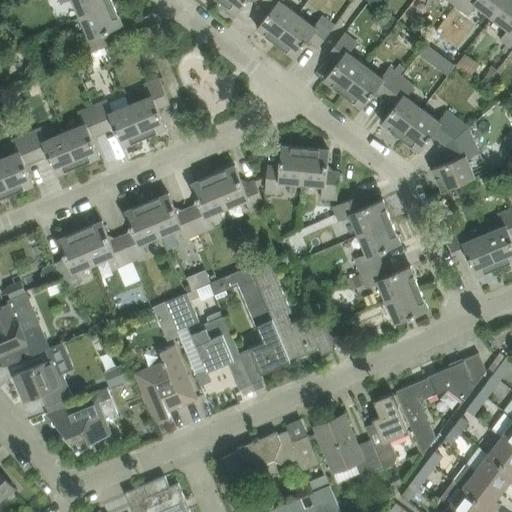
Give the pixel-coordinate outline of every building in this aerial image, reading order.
[(69,0),(73,0),(81,17),(114,3),(113,0),(59,0),(61,3),(69,0)] [(248,0),(257,0),(261,3),(263,0),(220,0),(238,14),(248,0)] [(257,28),(276,43),(298,14),(282,2),(283,0),(263,0),(261,3),(271,10),(257,28)] [(476,5),(492,17),(505,0),(460,0),(456,5),(469,15),(476,5)] [(501,39),(511,48),(511,0),(505,0),(492,17),(508,29),(501,39)] [(114,3),(81,17),(89,35),(77,40),(83,55),(108,45),(103,33),(123,25),(114,3)] [(298,14),(276,43),(295,57),(309,39),(319,47),(335,25),(322,16),(314,26),(298,14)] [(143,30),(148,41),(163,35),(158,23),(143,30)] [(325,79),(344,94),(365,65),(350,53),(358,43),(345,33),(328,54),(338,62),(325,79)] [(87,54),(75,59),(80,72),(93,67),(87,54)] [(445,59),(437,69),(448,76),(455,66),(445,59)] [(28,63),(24,73),(28,78),(39,73),(33,60),(28,63)] [(400,63),(395,69),(401,74),(406,68),(400,63)] [(376,90),(385,98),(402,76),(389,67),(381,77),(365,65),(344,94),(362,108),(376,90)] [(382,123),(401,137),(423,108),(407,96),(415,86),(402,76),(385,98),(395,105),(382,123)] [(149,96),(131,104),(145,137),(167,128),(158,107),(170,103),(159,78),(144,84),(149,96)] [(108,100),(93,106),(103,131),(114,126),(123,147),(145,137),(131,104),(113,112),(108,100)] [(83,124),(65,132),(79,165),(101,156),(92,135),(103,131),(93,106),(78,112),(83,124)] [(433,134),(446,144),(469,127),(446,110),(439,121),(423,108),(401,137),(420,152),(433,134)] [(453,160),(433,168),(442,191),(461,183),(476,177),(468,158),(479,153),(469,127),(446,144),(453,160)] [(41,128),(27,134),(37,159),(48,154),(57,175),(79,165),(65,132),(46,140),(41,128)] [(17,152),(0,158),(0,163),(13,193),(34,184),(26,164),(37,159),(27,134),(12,140),(17,152)] [(283,182),(302,184),(306,147),(282,145),(280,167),(268,166),(265,193),(282,195),(283,182)] [(306,147),(302,184),(322,185),(321,198),(337,199),(340,173),(328,172),(330,149),(306,147)] [(0,198),(13,193),(0,163),(0,198)] [(235,165),(213,174),(227,208),(246,200),(251,212),(266,205),(255,181),(244,185),(235,165)] [(200,204),(189,209),(199,233),(214,227),(209,215),(227,208),(213,174),(191,183),(200,204)] [(169,193),(147,202),(161,235),(179,228),(184,239),(199,233),(189,209),(178,213),(169,193)] [(351,217),(359,235),(392,221),(383,199),(363,208),(358,196),(333,207),(339,222),(351,217)] [(134,232),(122,236),(133,261),(147,255),(143,243),(161,235),(147,202),(125,211),(134,232)] [(503,226),(484,233),(498,267),(511,261),(511,237),(511,208),(498,214),(503,226)] [(103,221),(81,230),(95,263),(113,255),(118,267),(133,261),(122,236),(111,241),(103,221)] [(355,258),(361,273),(386,263),(381,252),(402,243),(392,221),(359,235),(366,253),(355,258)] [(498,267),(484,233),(466,241),(461,229),(446,236),(456,260),(468,256),(476,276),(498,267)] [(95,263),(81,230),(59,239),(67,260),(56,265),(58,270),(70,288),(81,283),(76,271),(95,263)] [(269,258),(250,265),(290,361),(320,348),(315,336),(326,331),(331,344),(343,339),(333,314),(321,319),(318,313),(292,323),(287,312),(291,310),(269,258)] [(44,268),(41,274),(45,283),(59,277),(53,263),(44,268)] [(379,283),(386,301),(420,287),(411,265),(390,274),(386,263),(361,273),(367,288),(379,283)] [(290,361),(250,265),(232,273),(255,327),(258,326),(265,341),(250,347),(261,373),(290,361)] [(360,274),(350,278),(354,289),(364,284),(360,274)] [(22,280),(7,287),(12,299),(27,292),(22,280)] [(420,287),(386,301),(396,323),(429,309),(420,287)] [(196,289),(187,292),(191,300),(200,297),(196,289)] [(226,290),(215,295),(217,298),(228,294),(226,290)] [(175,325),(177,330),(189,325),(191,329),(201,325),(191,300),(187,292),(165,302),(175,325)] [(0,359),(4,368),(33,355),(50,348),(28,295),(4,305),(0,306),(0,359)] [(201,325),(191,329),(201,353),(208,371),(229,362),(233,360),(236,368),(245,365),(239,353),(237,346),(224,315),(222,311),(208,316),(210,321),(201,325)] [(175,325),(164,329),(168,339),(179,334),(177,330),(175,325)] [(135,373),(148,403),(156,422),(171,416),(169,411),(198,399),(175,345),(168,348),(167,346),(158,350),(163,361),(135,373)] [(397,390),(405,409),(423,453),(436,437),(420,400),(447,389),(464,401),(486,370),(479,353),(462,359),(463,361),(428,376),(429,377),(397,390)] [(499,368),(506,374),(511,365),(511,362),(506,358),(499,368)] [(33,367),(15,375),(25,400),(41,394),(47,407),(65,399),(73,396),(67,382),(64,373),(58,375),(52,360),(33,367)] [(123,364),(105,372),(111,387),(129,379),(123,364)] [(488,382),(480,392),(487,398),(495,388),(488,382)] [(66,435),(63,436),(78,453),(93,447),(90,439),(96,436),(97,439),(112,433),(101,406),(113,401),(110,392),(108,387),(67,405),(77,429),(66,435)] [(480,392),(472,402),(479,408),(487,398),(480,392)] [(375,422),(366,426),(371,439),(384,468),(394,464),(397,456),(390,440),(410,432),(401,411),(393,393),(374,401),(380,415),(373,419),(375,422)] [(503,435),(500,439),(511,447),(511,416),(505,411),(493,427),(503,435)] [(384,468),(371,439),(358,445),(344,413),(315,426),(334,472),(356,463),(362,477),(384,468)] [(461,417),(454,427),(461,432),(469,423),(461,417)] [(463,434),(456,428),(448,438),(455,444),(463,434)] [(223,457),(234,486),(255,477),(260,466),(274,460),(285,465),(297,460),(302,471),(321,463),(309,434),(293,441),(289,430),(278,434),(277,431),(260,438),(259,436),(253,439),(254,441),(237,448),(238,451),(223,457)] [(511,447),(500,439),(489,453),(511,470),(511,447)] [(477,449),(466,464),(467,465),(475,471),(477,468),(491,478),(487,483),(501,494),(509,482),(511,483),(511,470),(489,453),(480,446),(478,448),(478,449),(477,449)] [(435,451),(427,461),(430,463),(435,467),(442,457),(435,451)] [(427,461),(420,471),(427,477),(435,467),(430,463),(427,461)] [(466,464),(454,481),(455,481),(462,487),(494,511),(500,504),(495,500),(501,494),(487,483),(491,478),(477,468),(475,471),(467,465),(466,464)] [(384,470),(375,474),(379,483),(388,479),(384,470)] [(0,500),(14,488),(0,471),(0,500)] [(325,475),(312,480),(317,490),(329,485),(325,475)] [(144,484),(125,492),(133,511),(191,511),(179,483),(170,487),(165,476),(144,484)] [(442,495),(440,498),(449,505),(451,502),(464,511),(494,511),(462,487),(455,481),(454,481),(442,495)] [(340,511),(341,511),(330,485),(329,485),(317,490),(309,494),(315,507),(306,510),(301,497),(264,511),(340,511)] [(409,486),(401,496),(409,502),(416,492),(409,486)] [(464,511),(451,502),(449,505),(443,511),(464,511)] [(396,503),(388,511),(400,511),(404,509),(396,503)]
